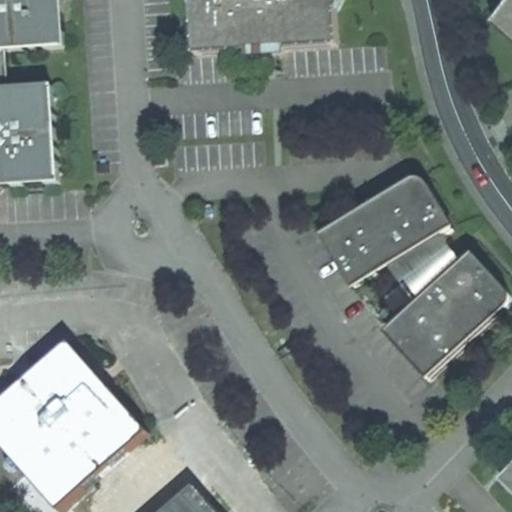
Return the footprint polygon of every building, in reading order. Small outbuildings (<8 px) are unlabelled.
[(0,0),(0,52),(11,52),(68,47),(64,0),(0,0)] [(195,0),(200,52),(341,44),(339,9),(343,0),(195,0)] [(511,0),(496,21),(511,35),(511,0)] [(11,52),(0,52),(0,186),(61,183),(59,135),(57,88),(13,90),(11,52)] [(423,194),(414,180),(325,237),(349,273),(346,275),(355,289),(395,266),(444,236),(457,228),(446,211),(449,210),(442,199),(434,187),(423,194)] [(395,266),(423,306),(465,266),(444,236),(395,266)] [(488,271),(475,257),(465,266),(423,306),(391,336),(432,381),(511,307),(511,303),(505,296),(511,290),(500,277),(491,268),(488,271)] [(113,389),(74,346),(46,372),(38,365),(19,382),(26,390),(0,412),(0,440),(63,511),(102,478),(115,467),(153,434),(113,389)] [(154,470),(115,467),(102,478),(102,511),(162,511),(163,480),(154,470)] [(222,511),(199,486),(170,511),(222,511)]
